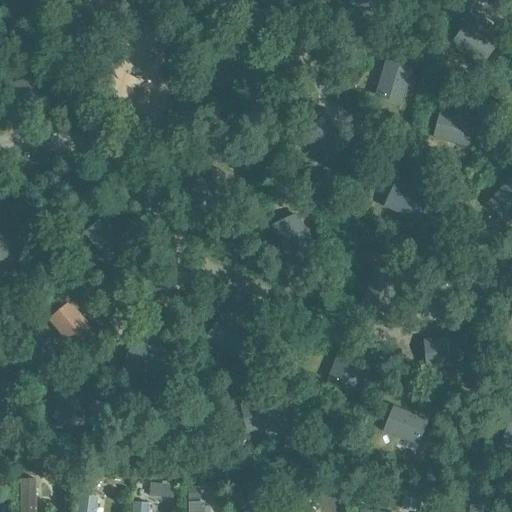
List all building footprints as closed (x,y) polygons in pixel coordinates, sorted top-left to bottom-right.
[(346,0),(368,19),(384,0),(346,0)] [(466,21),(450,44),(482,67),(498,44),(479,31),(466,21)] [(220,38),(207,60),(242,79),(254,56),(236,47),(220,38)] [(412,68),(387,61),(380,82),(377,95),(402,103),(412,68)] [(12,85),(21,110),(57,97),(48,72),(12,85)] [(438,126),(434,137),(471,148),(478,122),(442,112),(438,126)] [(325,117),(303,134),(327,164),(348,147),(336,132),(325,117)] [(204,205),(217,211),(232,177),(204,165),(190,199),(204,205)] [(511,183),(491,206),(511,225),(511,183)] [(385,206),(419,222),(429,201),(407,190),(396,185),(385,206)] [(84,232),(108,262),(129,245),(115,228),(104,215),(84,232)] [(284,250),(290,263),(315,252),(298,215),(273,226),(284,250)] [(0,261),(22,262),(22,235),(0,235),(0,261)] [(376,265),(362,306),(388,315),(402,274),(376,265)] [(70,300),(48,318),(74,349),(96,330),(83,315),(70,300)] [(221,315),(207,337),(239,358),(253,335),(236,324),(221,315)] [(423,340),(426,367),(465,363),(462,336),(435,339),(423,340)] [(137,338),(123,364),(157,381),(171,356),(154,347),(137,338)] [(344,342),(328,379),(356,391),(372,354),(358,348),(344,342)] [(57,388),(58,427),(85,427),(85,387),(74,388),(57,388)] [(241,411),(246,433),(285,424),(281,403),(262,407),(241,411)] [(422,442),(429,419),(412,413),(390,407),(383,430),(422,442)] [(511,421),(510,421),(501,445),(511,449),(511,421)] [(378,496),(376,506),(395,509),(397,499),(378,496)] [(404,497),(402,510),(413,511),(415,511),(417,499),(404,497)] [(205,503),(189,503),(189,511),(210,511),(211,509),(205,509),(205,503)]
